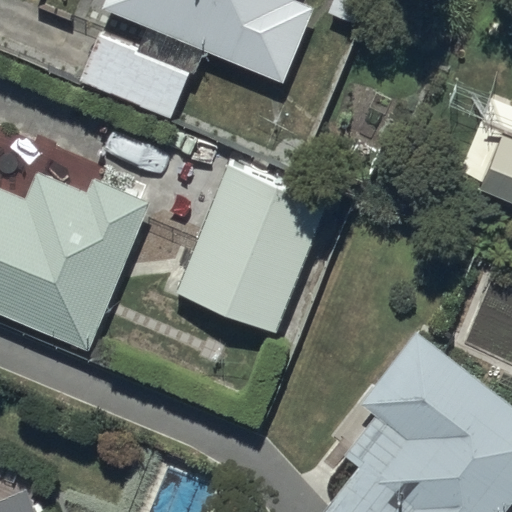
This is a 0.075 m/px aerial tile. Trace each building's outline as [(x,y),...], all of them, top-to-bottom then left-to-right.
[(103,0),(100,7),(280,85),(313,8),(294,0),(103,0)] [(97,38),(79,80),(172,120),(190,77),(97,38)] [(480,186),(477,193),(511,206),(511,113),(485,103),(457,177),(480,186)] [(325,204),(224,166),(174,295),(275,334),(325,204)] [(0,188),(0,317),(87,354),(149,207),(93,183),(87,197),(36,175),(26,199),(0,188)] [(505,511),(511,504),(511,412),(415,335),(359,406),(373,417),(341,458),(358,471),(325,511),(505,511)] [(33,511),(23,489),(0,499),(0,511),(33,511)]
